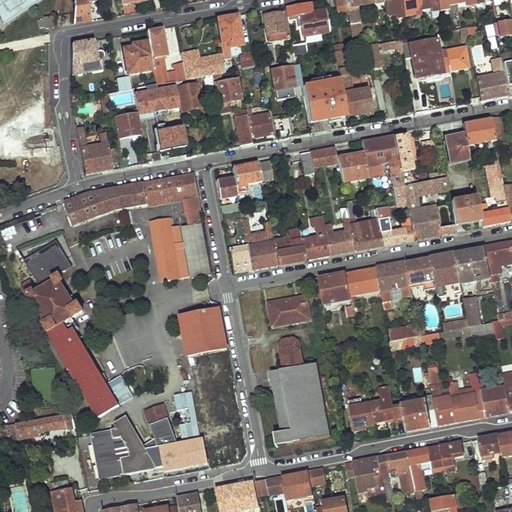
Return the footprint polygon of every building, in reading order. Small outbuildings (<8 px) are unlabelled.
[(0,0),(0,20),(2,24),(40,0),(0,0)] [(73,0),(73,14),(73,26),(90,23),(87,5),(94,4),(93,0),(73,0)] [(334,0),(338,17),(348,16),(344,0),(334,0)] [(344,0),(348,16),(350,26),(362,24),(359,7),(384,2),(383,0),(344,0)] [(383,0),(384,2),(387,17),(394,15),(395,18),(406,17),(402,0),(383,0)] [(402,0),(406,17),(414,15),(413,12),(422,10),(419,0),(402,0)] [(419,0),(422,10),(429,9),(429,12),(440,11),(437,0),(419,0)] [(437,0),(440,11),(448,9),(448,5),(456,4),(455,0),(437,0)] [(300,16),(304,36),(331,32),(327,11),(300,16)] [(264,16),(268,35),(277,33),(278,40),(292,37),(286,12),(264,16)] [(218,20),(225,51),(232,50),(244,47),(237,16),(218,20)] [(54,17),(45,19),(45,21),(46,28),(46,29),(50,29),(56,28),(54,17)] [(493,24),(496,37),(500,37),(501,38),(511,36),(511,30),(510,22),(493,24)] [(350,26),(352,39),(364,37),(362,24),(350,26)] [(468,29),(470,37),(479,35),(478,27),(468,29)] [(156,72),(158,87),(176,83),(180,82),(188,81),(185,65),(175,66),(176,73),(167,74),(164,58),(167,57),(162,29),(150,32),(157,72),(156,72)] [(460,30),(462,42),(470,41),(470,37),(468,29),(460,30)] [(268,35),(270,42),(278,40),(277,33),(268,35)] [(489,38),(491,52),(499,50),(496,37),(489,38)] [(402,41),(405,57),(411,56),(415,78),(450,72),(449,71),(446,51),(439,52),(437,42),(410,46),(409,44),(407,44),(407,40),(402,41)] [(71,45),(72,76),(102,71),(100,61),(102,60),(104,59),(105,57),(104,55),(104,53),(102,52),(101,51),(99,51),(97,41),(71,45)] [(402,41),(367,48),(371,71),(382,69),(380,53),(397,50),(399,60),(405,59),(405,57),(402,41)] [(125,50),(130,75),(154,71),(149,42),(136,44),(137,48),(125,50)] [(268,46),(272,64),(278,62),(275,44),(268,46)] [(295,53),(296,61),(300,60),(311,58),(309,44),(294,47),(295,53)] [(446,51),(449,71),(460,70),(459,65),(468,63),(465,48),(446,51)] [(224,56),(225,62),(234,59),(232,50),(225,51),(223,51),(224,56)] [(185,65),(188,81),(200,79),(214,76),(219,75),(227,74),(225,62),(224,56),(201,61),(197,62),(195,53),(182,55),(185,65)] [(287,55),(288,63),(296,61),(295,53),(287,55)] [(243,60),(244,71),(257,68),(254,54),(246,56),(247,59),(243,60)] [(503,74),(506,87),(511,85),(511,64),(511,65),(509,56),(500,57),(503,74)] [(341,90),(346,117),(378,111),(374,88),(349,92),(345,70),(343,70),(340,57),(335,57),(340,82),(341,90)] [(490,62),(477,66),(480,74),(492,71),(490,62)] [(301,69),(304,88),(309,121),(320,119),(320,121),(345,117),(335,63),(301,69)] [(274,71),(278,101),(297,99),(296,89),(304,88),(301,69),(301,67),(274,71)] [(477,79),(481,102),(496,99),(508,97),(506,87),(503,74),(477,79)] [(116,76),(119,94),(131,92),(127,75),(116,76)] [(201,85),(204,109),(219,107),(215,85),(214,76),(200,79),(201,85)] [(217,84),(222,114),(231,112),(230,104),(243,101),(240,80),(221,83),(217,84)] [(181,111),(181,113),(204,109),(201,85),(181,89),(177,90),(181,111)] [(135,97),(139,116),(150,114),(150,115),(172,111),(172,109),(177,109),(178,112),(181,111),(177,90),(177,89),(169,90),(169,89),(158,91),(148,92),(145,93),(145,95),(135,97)] [(93,101),(96,116),(110,114),(108,98),(93,101)] [(248,118),(251,139),(272,135),(268,114),(251,117),(249,108),(247,109),(248,118)] [(234,114),(240,147),(252,145),(251,139),(248,118),(246,118),(245,112),(234,114)] [(115,119),(119,139),(142,135),(138,115),(115,119)] [(497,116),(491,117),(495,140),(506,138),(502,115),(497,116)] [(477,120),(462,123),(464,131),(467,145),(495,140),(491,117),(477,120)] [(185,125),(156,128),(158,148),(186,146),(185,125)] [(77,129),(85,176),(113,171),(112,165),(119,164),(116,149),(109,150),(106,135),(101,135),(102,145),(87,147),(85,138),(83,129),(77,129)] [(449,163),(470,159),(467,145),(464,131),(443,135),(449,163)] [(412,170),(414,169),(407,133),(400,134),(393,136),(403,184),(414,183),(412,170)] [(85,138),(87,147),(102,145),(101,135),(85,138)] [(381,138),(362,141),(364,153),(367,166),(387,162),(389,173),(395,207),(407,205),(403,184),(393,136),(381,138)] [(323,149),(310,151),(313,167),(338,162),(338,158),(335,146),(323,149)] [(313,167),(310,151),(300,153),(304,175),(315,174),(313,167)] [(364,153),(338,158),(338,162),(342,183),(369,177),(367,166),(364,153)] [(274,179),(270,161),(259,162),(262,181),(274,179)] [(245,165),(232,167),(234,176),(235,185),(262,181),(259,162),(245,165)] [(387,162),(367,166),(369,177),(389,173),(387,162)] [(487,211),(487,204),(479,205),(481,216),(483,227),(496,225),(510,222),(503,184),(499,163),(485,166),(491,196),(495,195),(498,209),(487,211)] [(430,180),(445,178),(444,170),(429,172),(430,180)] [(213,275),(200,212),(202,212),(195,174),(88,195),(78,199),(64,204),(74,227),(117,211),(150,205),(184,198),(188,214),(191,228),(185,229),(188,243),(184,243),(181,228),(177,230),(175,225),(173,225),(171,220),(154,223),(164,283),(190,278),(188,267),(180,268),(177,253),(188,251),(194,278),(213,275)] [(239,201),(235,185),(234,176),(215,179),(222,213),(240,210),(239,206),(239,201)] [(447,190),(445,178),(430,180),(433,193),(447,190)] [(417,196),(433,193),(430,180),(414,183),(403,184),(407,205),(418,203),(417,196)] [(511,182),(503,184),(510,222),(511,221),(511,182)] [(477,196),(449,200),(453,221),(481,216),(479,205),(477,196)] [(184,198),(150,205),(151,209),(181,203),(183,215),(188,214),(184,198)] [(267,241),(253,243),(246,205),(239,206),(240,210),(251,270),(265,268),(278,265),(274,241),(270,221),(264,221),(267,241)] [(408,213),(414,240),(427,237),(441,235),(435,205),(408,211),(408,213)] [(356,223),(352,206),(347,207),(349,217),(355,251),(368,248),(382,246),(377,219),(356,223)] [(385,219),(390,218),(388,206),(375,209),(377,219),(382,246),(398,243),(414,240),(408,213),(399,214),(401,229),(388,232),(385,219)] [(51,218),(59,215),(56,207),(49,210),(51,218)] [(238,236),(227,239),(230,254),(234,273),(251,270),(240,210),(222,213),(224,221),(235,218),(238,236)] [(332,232),(330,224),(324,225),(330,256),(343,253),(355,251),(349,217),(341,218),(344,230),(332,232)] [(315,225),(317,236),(300,239),(304,260),(317,258),(330,256),(324,225),(324,223),(315,225)] [(290,231),(291,237),(274,241),(278,265),(291,263),(304,260),(300,239),(298,229),(290,231)] [(74,268),(57,243),(26,263),(43,291),(39,293),(33,284),(24,291),(31,303),(34,302),(47,325),(45,327),(101,418),(122,407),(72,322),(84,313),(80,306),(77,307),(62,284),(65,283),(61,277),(74,268)] [(503,274),(501,266),(511,263),(511,243),(501,245),(485,248),(491,277),(492,283),(501,282),(500,274),(503,274)] [(475,250),(456,253),(461,282),(491,277),(485,248),(475,250)] [(452,279),(456,295),(463,293),(461,282),(456,253),(443,256),(431,258),(436,282),(439,297),(446,296),(443,281),(452,279)] [(418,260),(405,263),(410,286),(436,282),(431,258),(418,260)] [(404,288),(405,298),(412,296),(410,286),(405,263),(391,265),(377,268),(381,291),(384,309),(393,308),(389,291),(404,288)] [(362,271),(347,273),(351,297),(381,291),(377,268),(362,271)] [(333,276),(320,278),(321,286),(325,305),(352,300),(351,297),(347,273),(333,276)] [(310,287),(321,286),(320,278),(309,280),(310,287)] [(308,296),(270,303),(275,327),(313,319),(308,296)] [(464,300),(469,327),(481,325),(476,297),(464,300)] [(249,448),(221,307),(191,313),(196,340),(192,341),(189,346),(206,437),(179,443),(164,404),(146,411),(160,447),(168,445),(174,475),(240,463),(249,448)] [(511,311),(498,315),(499,321),(501,321),(511,318),(511,311)] [(191,313),(183,314),(188,342),(189,346),(192,341),(196,340),(191,313)] [(499,321),(493,322),(497,338),(504,337),(501,321),(499,321)] [(390,343),(420,337),(418,326),(388,333),(390,343)] [(441,334),(441,339),(463,336),(470,334),(470,329),(441,334)] [(439,332),(422,336),(424,343),(441,340),(439,332)] [(473,345),(470,334),(463,336),(464,346),(473,345)] [(390,343),(389,343),(391,352),(424,345),(422,336),(420,337),(390,343)] [(295,338),(285,341),(282,346),(289,383),(275,386),(285,434),(282,434),(285,443),(296,441),(297,444),(332,437),(317,364),(306,366),(302,341),(295,338)] [(41,354),(28,358),(36,388),(50,383),(41,354)] [(448,426),(457,424),(452,397),(441,398),(440,393),(435,367),(428,368),(430,376),(435,402),(440,427),(448,426)] [(460,390),(458,383),(449,385),(450,391),(452,397),(457,424),(472,421),(486,418),(481,391),(478,372),(472,374),(474,388),(460,390)] [(426,377),(430,403),(435,402),(430,376),(426,377)] [(50,383),(36,388),(44,411),(57,406),(50,383)] [(379,389),(381,401),(371,403),(372,405),(376,425),(388,422),(387,419),(398,417),(398,420),(399,424),(405,423),(402,407),(402,405),(395,406),(390,386),(379,389)] [(492,403),(489,390),(481,391),(486,418),(499,416),(511,414),(506,387),(497,388),(500,402),(492,403)] [(366,430),(365,427),(376,425),(372,405),(363,406),(362,399),(350,401),(356,432),(366,430)] [(405,423),(408,433),(424,430),(433,428),(427,402),(402,407),(405,423)] [(72,405),(60,407),(61,414),(74,411),(72,405)] [(66,428),(68,434),(78,433),(75,414),(38,420),(38,421),(17,424),(17,423),(10,424),(14,444),(20,444),(19,440),(42,435),(42,432),(66,428)] [(117,430),(93,435),(102,479),(158,469),(128,417),(118,423),(118,426),(116,426),(117,430)] [(511,456),(511,432),(499,435),(502,453),(503,458),(511,456)] [(494,458),(493,455),(502,453),(499,435),(485,437),(479,439),(483,460),(494,458)] [(452,458),(464,456),(461,442),(456,443),(440,446),(444,473),(455,471),(452,458)] [(407,493),(407,489),(414,487),(408,452),(393,455),(378,458),(385,495),(387,505),(393,505),(389,482),(387,482),(386,473),(388,473),(387,469),(400,467),(403,474),(400,474),(403,494),(407,493)] [(47,458),(40,459),(41,465),(41,467),(49,465),(47,458)] [(385,495),(378,458),(362,461),(346,464),(349,478),(356,477),(359,494),(367,492),(369,499),(385,495)] [(327,483),(325,468),(310,471),(313,486),(327,483)] [(488,483),(486,471),(477,473),(480,490),(491,488),(492,487),(491,482),(488,483)] [(292,475),(283,476),(286,491),(295,490),(292,475)] [(269,479),(255,482),(258,498),(273,495),(286,493),(286,491),(283,476),(269,479)] [(74,490),(71,490),(69,479),(52,481),(54,491),(58,511),(84,511),(83,502),(76,503),(74,490)] [(200,511),(198,492),(178,496),(180,511),(200,511)] [(289,511),(286,493),(273,495),(275,511),(289,511)] [(449,508),(449,511),(457,511),(455,499),(454,496),(430,500),(432,511),(449,508)] [(325,507),(318,509),(318,511),(347,511),(344,498),(324,502),(325,507)]
